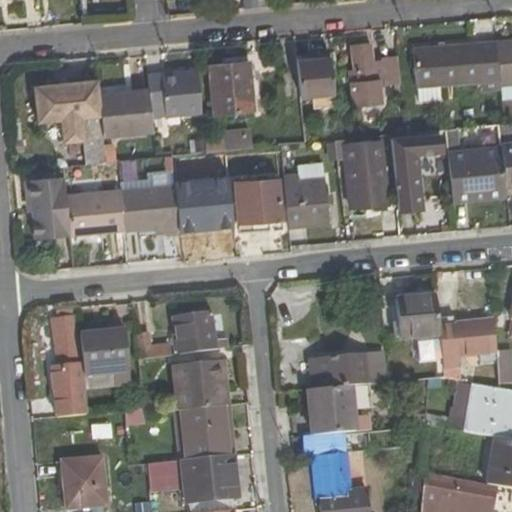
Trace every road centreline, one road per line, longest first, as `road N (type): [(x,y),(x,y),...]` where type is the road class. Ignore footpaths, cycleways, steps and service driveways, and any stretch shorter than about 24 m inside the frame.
road 1 (residential): [(511,242),(257,272)]
road 2 (residential): [(257,272),(9,296)]
road 3 (residential): [(390,15),(148,37)]
road 4 (residential): [(279,511),(257,272)]
road 5 (residential): [(9,296),(24,511)]
road 6 (residential): [(148,37),(0,52)]
road 7 (residential): [(511,2),(390,15)]
